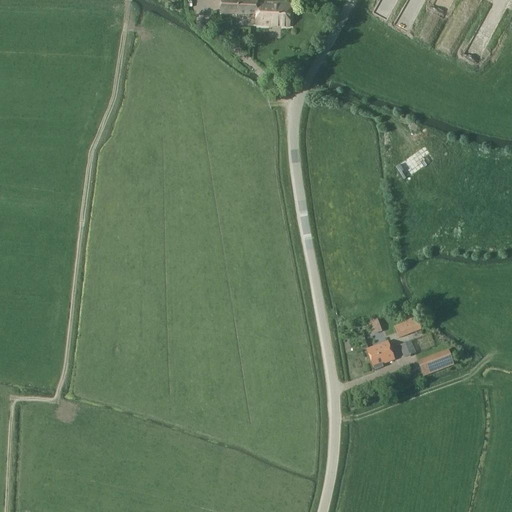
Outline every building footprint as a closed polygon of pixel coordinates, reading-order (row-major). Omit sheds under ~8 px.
[(255,16),(256,0),(220,0),(218,14),(255,16)] [(289,27),(290,6),(258,4),(256,13),(255,25),(289,27)] [(409,139),(390,150),(398,163),(393,165),(402,178),(422,166),(420,163),(430,158),(424,148),(418,152),(409,139)] [(457,146),(455,151),(478,156),(479,152),(457,146)] [(398,339),(421,330),(415,315),(402,319),(404,322),(393,326),(398,339)] [(375,323),(366,325),(368,335),(378,332),(375,323)] [(404,358),(416,353),(410,340),(398,345),(404,358)] [(374,371),(383,368),(382,365),(394,360),(388,343),(366,351),(372,369),(373,368),(374,371)] [(447,353),(418,364),(424,378),(452,368),(452,367),(447,353)]
